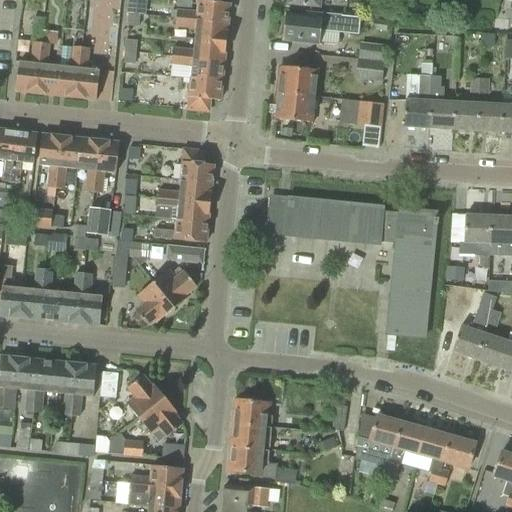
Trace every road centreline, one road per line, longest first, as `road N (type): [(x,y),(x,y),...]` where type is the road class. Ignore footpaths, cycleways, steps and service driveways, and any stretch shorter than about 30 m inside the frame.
road 1 (residential): [(511,416),(384,375),(218,357)]
road 2 (residential): [(511,168),(238,142)]
road 3 (residential): [(238,142),(0,112)]
road 4 (residential): [(0,334),(218,357)]
road 5 (residential): [(218,357),(238,142)]
road 6 (residential): [(199,511),(218,357)]
road 7 (residential): [(238,142),(255,0)]
